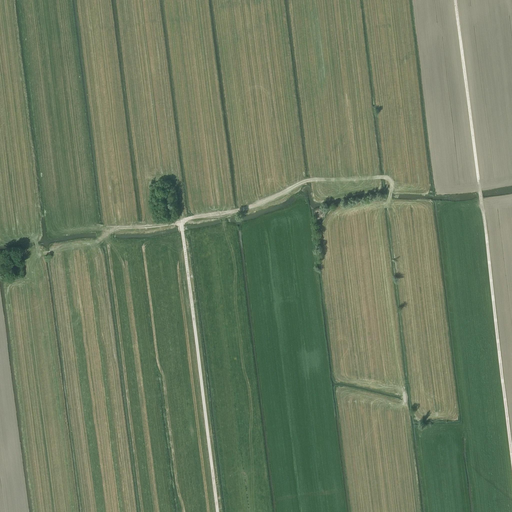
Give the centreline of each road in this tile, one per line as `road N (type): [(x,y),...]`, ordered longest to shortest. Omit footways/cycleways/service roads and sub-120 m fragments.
road 1 (track): [(387,177),(305,181),(250,208),(181,222),(217,511)]
road 2 (track): [(511,458),(454,0)]
